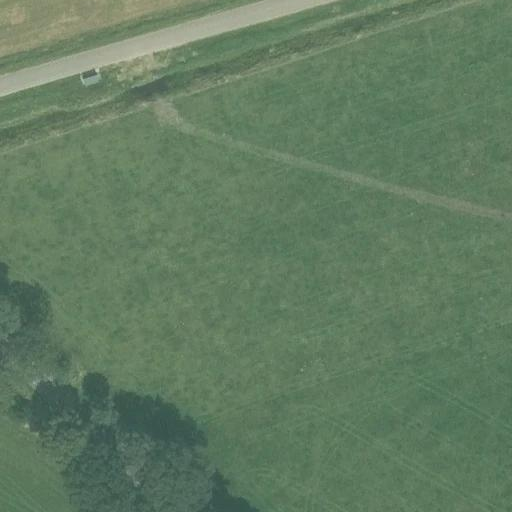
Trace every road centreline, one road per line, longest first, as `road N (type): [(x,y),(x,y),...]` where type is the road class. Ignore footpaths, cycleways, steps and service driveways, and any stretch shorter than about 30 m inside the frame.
road 1 (unclassified): [(0,89),(302,0)]
road 2 (unclassified): [(173,511),(0,349)]
